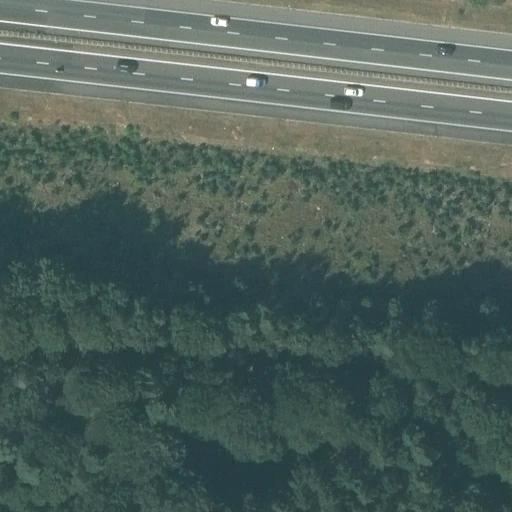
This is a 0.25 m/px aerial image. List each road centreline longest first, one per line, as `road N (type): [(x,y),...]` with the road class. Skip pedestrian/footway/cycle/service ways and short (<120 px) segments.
road 1 (motorway): [(0,69),(511,128)]
road 2 (motorway): [(511,64),(0,6)]
road 3 (track): [(511,366),(0,340)]
